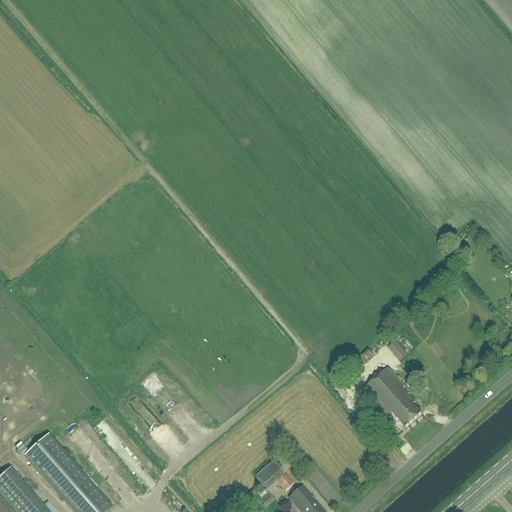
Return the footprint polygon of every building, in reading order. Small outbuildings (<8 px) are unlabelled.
[(395,344),(388,350),(400,363),(407,357),(395,344)] [(379,378),(364,392),(388,418),(392,415),(405,430),(422,416),(413,406),(415,404),(408,395),(409,394),(388,370),(379,378)] [(417,377),(411,382),(419,391),(425,386),(417,377)] [(23,457),(71,511),(107,511),(112,508),(48,436),(23,457)] [(284,493),(293,485),(273,461),(254,477),(266,491),(275,483),(284,493)] [(322,511),(302,487),(288,500),(298,511),(322,511)] [(46,511),(37,502),(24,511),(46,511)]
